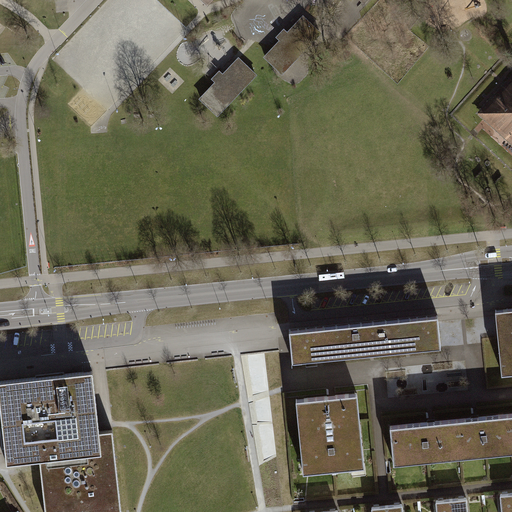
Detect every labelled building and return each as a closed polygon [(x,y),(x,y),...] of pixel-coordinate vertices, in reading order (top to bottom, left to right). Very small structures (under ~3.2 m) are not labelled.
[(264,57),(284,75),(323,33),(303,15),(288,31),(285,28),(276,38),(279,41),(264,57)] [(199,99),(218,117),(258,75),(238,57),(223,73),(220,70),(211,80),(214,83),(199,99)] [(511,74),(478,113),(511,143),(511,74)] [(511,308),(494,310),(501,373),(511,372),(511,308)] [(325,327),(289,330),(292,361),(441,346),(438,315),(409,318),(410,324),(326,333),(325,327)] [(89,369),(0,378),(0,420),(4,461),(39,458),(44,511),(121,511),(113,431),(96,432),(89,369)] [(356,394),(292,400),(299,474),(363,468),(356,394)] [(511,414),(386,425),(389,463),(511,451),(511,414)] [(511,511),(511,493),(495,495),(497,511),(511,511)] [(466,511),(465,498),(449,500),(450,511),(466,511)] [(450,511),(449,500),(432,501),(433,511),(450,511)]
